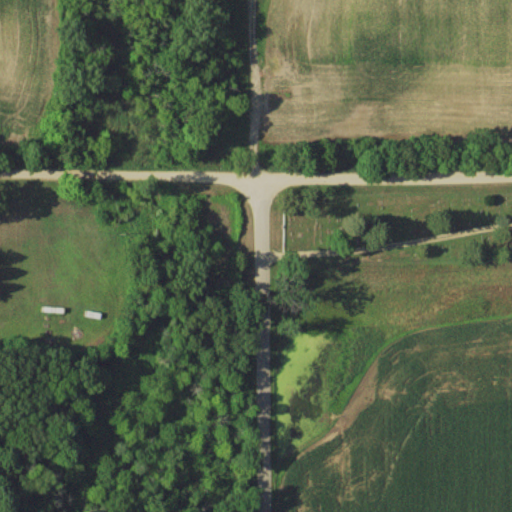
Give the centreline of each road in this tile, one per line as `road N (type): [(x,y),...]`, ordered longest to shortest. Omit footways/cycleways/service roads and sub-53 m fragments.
road 1 (residential): [(511,172),(0,173)]
road 2 (residential): [(267,511),(263,177)]
